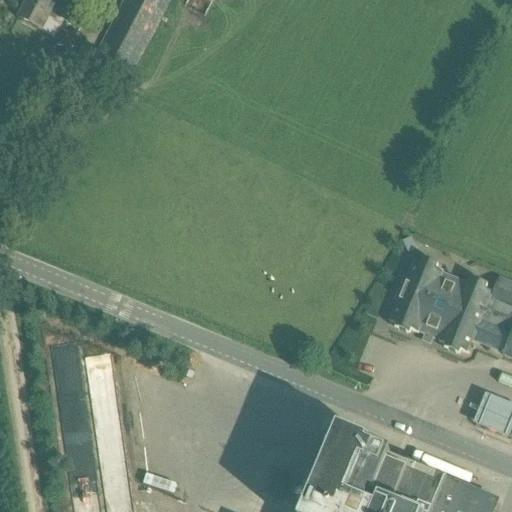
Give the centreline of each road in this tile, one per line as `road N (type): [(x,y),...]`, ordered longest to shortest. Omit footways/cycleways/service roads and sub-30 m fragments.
road 1 (tertiary): [(511,470),(0,260)]
road 2 (track): [(0,285),(30,511)]
